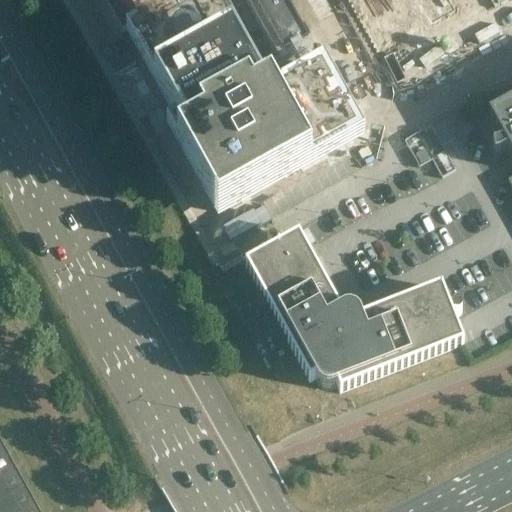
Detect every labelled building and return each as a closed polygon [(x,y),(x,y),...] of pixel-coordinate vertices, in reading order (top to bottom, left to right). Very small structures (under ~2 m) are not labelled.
[(101,0),(122,36),(129,32),(180,124),(172,128),(219,214),(358,137),(351,123),(321,71),(269,100),(259,82),(270,76),(260,59),(249,65),(213,0),(250,0),(281,55),(305,42),(282,0),(101,0)] [(511,0),(342,0),(394,95),(420,81),(435,107),(511,64),(498,38),(511,30),(511,0)] [(511,103),(490,116),(489,116),(489,117),(489,118),(511,159),(511,172),(505,177),(511,189),(511,103)] [(456,171),(432,128),(405,143),(420,168),(433,161),(442,178),(456,171)] [(357,316),(347,313),(342,315),(299,238),(278,250),(277,248),(277,246),(277,245),(277,244),(276,243),(276,242),(275,242),(275,241),(273,241),(271,241),(270,242),(268,243),(268,244),(267,245),(267,246),(267,247),(268,248),(269,249),(270,250),(271,251),(273,253),(246,267),(310,384),(316,380),(320,387),(330,390),(337,388),(340,395),(464,346),(453,318),(454,317),(456,318),(457,318),(458,318),(459,317),(460,317),(461,316),(462,315),(462,314),(462,313),(462,312),(462,311),(461,310),(460,309),(458,308),(457,308),(456,308),(454,309),(453,310),(452,312),(450,312),(442,290),(359,322),(357,316)] [(0,511),(37,511),(0,444),(0,511)]
